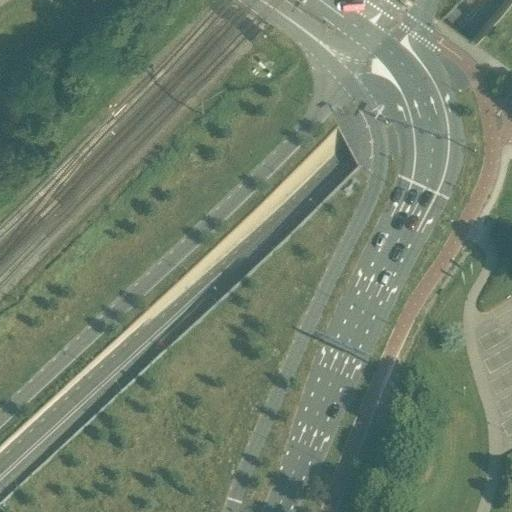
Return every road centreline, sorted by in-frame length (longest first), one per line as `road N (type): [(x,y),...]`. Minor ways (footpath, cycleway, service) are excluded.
road 1 (primary): [(485,0),(293,205),(0,478)]
road 2 (secondary): [(276,511),(427,178),(423,100),(388,50)]
road 3 (primary): [(354,76),(227,208),(0,419)]
road 4 (tertiary): [(354,76),(380,146),(374,189),(275,396),(231,511)]
road 5 (secondary): [(261,0),(354,76)]
